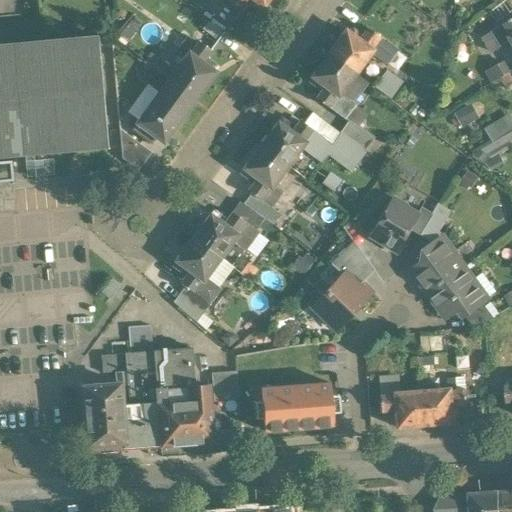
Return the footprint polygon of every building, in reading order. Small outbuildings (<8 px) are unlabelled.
[(247,0),(227,0),(240,10),(245,3),(247,0)] [(258,5),(250,0),(247,0),(245,3),(254,10),(258,5)] [(250,0),(258,5),(262,8),(267,0),(250,0)] [(511,14),(511,9),(507,2),(490,14),(497,25),(511,14)] [(511,19),(503,24),(510,37),(511,35),(511,19)] [(223,34),(207,22),(201,30),(217,42),(223,34)] [(503,24),(486,35),(494,49),(510,40),(508,38),(510,37),(503,24)] [(345,32),(328,55),(355,75),(371,53),(372,51),(370,50),(357,40),(361,35),(351,28),(348,33),(345,32)] [(361,35),(357,40),(370,50),(378,38),(365,29),(361,35)] [(378,38),(370,50),(372,51),(371,53),(385,62),(396,48),(380,36),(378,38)] [(97,37),(0,45),(0,157),(107,148),(97,37)] [(191,49),(182,42),(178,48),(186,54),(187,53),(188,53),(191,49)] [(202,46),(197,42),(191,49),(188,53),(201,63),(205,58),(210,52),(204,48),(205,47),(203,45),(202,46)] [(188,53),(187,53),(186,54),(166,82),(193,101),(208,81),(215,73),(210,70),(214,65),(205,58),(201,63),(188,53)] [(355,75),(328,55),(311,78),(314,80),(310,85),(319,92),(323,87),(336,96),(338,98),(339,96),(355,75)] [(501,63),(493,68),(499,78),(501,77),(508,73),(501,63)] [(385,72),(373,88),(381,95),(393,78),(385,72)] [(511,79),(508,73),(501,77),(507,88),(511,84),(511,79)] [(193,101),(166,82),(131,130),(144,140),(149,134),(162,144),(179,122),(178,122),(193,101)] [(319,92),(315,98),(328,108),(333,101),(336,96),(323,87),(319,92)] [(346,102),(339,96),(338,98),(336,96),(333,101),(342,107),(346,102)] [(371,107),(363,102),(357,111),(365,116),(371,107)] [(484,131),(491,144),(511,131),(511,117),(511,116),(484,131)] [(280,126),(278,124),(261,147),(287,167),(303,145),(305,144),(303,142),(289,132),(293,127),(284,121),(280,126)] [(293,127),(289,132),(303,142),(305,138),(311,131),(298,121),(293,127)] [(351,125),(343,137),(364,152),(372,141),(351,125)] [(150,153),(119,131),(121,159),(137,171),(150,153)] [(511,131),(491,144),(485,147),(494,163),(511,153),(511,131)] [(364,152),(343,137),(334,148),(355,164),(364,152)] [(315,145),(305,138),(303,142),(305,144),(303,145),(316,155),(325,142),(320,138),(315,145)] [(287,167),(261,147),(244,170),(246,172),(242,177),(252,184),(255,179),(268,189),(270,190),(273,187),(287,167)] [(268,189),(255,179),(252,184),(247,191),(260,201),(268,189)] [(273,187),(270,190),(268,189),(260,201),(269,207),(280,192),(273,187)] [(296,194),(290,202),(297,207),(302,199),(296,194)] [(393,199),(370,236),(396,252),(410,230),(419,215),(418,215),(393,199)] [(262,219),(239,202),(230,213),(254,231),(262,219)] [(433,215),(420,236),(434,244),(440,240),(436,236),(450,212),(438,205),(433,215)] [(433,215),(422,208),(418,215),(419,215),(410,230),(420,236),(433,215)] [(213,217),(210,216),(193,240),(220,259),(233,242),(237,235),(222,224),(226,219),(217,212),(213,217)] [(254,231),(230,213),(226,219),(222,224),(237,235),(233,242),(241,248),(254,231)] [(193,240),(176,263),(201,281),(203,283),(205,279),(220,259),(193,240)] [(453,251),(446,242),(440,240),(434,244),(425,251),(423,259),(425,262),(414,270),(412,275),(428,296),(462,271),(452,257),(453,251)] [(353,242),(330,266),(340,276),(347,270),(361,283),(373,271),(353,242)] [(201,281),(176,263),(172,268),(184,276),(179,283),(184,287),(192,293),(201,281)] [(247,263),(239,274),(246,278),(253,268),(247,263)] [(340,276),(309,309),(322,322),(324,321),(335,332),(363,304),(360,301),(369,292),(361,283),(347,270),(340,276)] [(486,300),(463,270),(462,271),(428,296),(444,319),(457,310),(462,317),(481,304),(486,300)] [(239,274),(233,282),(239,287),(246,278),(239,274)] [(219,290),(205,279),(203,283),(201,281),(192,293),(208,305),(219,290)] [(111,280),(100,294),(109,300),(119,286),(111,280)] [(184,287),(173,303),(195,323),(208,305),(192,293),(184,287)] [(481,304),(462,317),(470,328),(480,327),(492,319),(481,304)] [(151,327),(128,329),(129,355),(152,353),(151,327)] [(493,339),(481,339),(481,359),(493,359),(493,339)] [(191,350),(152,353),(154,369),(155,391),(194,388),(191,350)] [(129,355),(124,355),(125,371),(154,369),(152,353),(129,355)] [(124,355),(100,357),(101,375),(125,373),(125,371),(124,355)] [(439,356),(406,358),(407,372),(440,369),(439,356)] [(154,369),(125,371),(125,373),(126,385),(127,385),(139,384),(140,400),(141,406),(121,407),(124,449),(160,447),(155,391),(154,369)] [(236,372),(211,374),(214,402),(237,400),(236,372)] [(439,381),(440,391),(451,390),(451,392),(464,391),(463,377),(449,378),(449,380),(439,381)] [(378,382),(379,398),(393,397),(393,394),(403,394),(402,385),(394,386),(394,381),(378,382)] [(119,384),(81,387),(86,447),(89,447),(89,452),(124,449),(121,407),(119,384)] [(139,384),(127,385),(128,401),(140,400),(139,384)] [(328,384),(260,389),(263,433),(332,428),(328,384)] [(194,388),(155,391),(160,447),(212,443),(211,432),(208,387),(194,388)] [(403,394),(393,394),(393,397),(395,413),(389,414),(389,425),(395,425),(396,429),(453,425),(453,420),(459,420),(458,408),(452,409),(451,392),(451,390),(440,391),(403,394)] [(464,391),(451,392),(452,409),(458,408),(466,408),(464,391)] [(393,397),(379,398),(381,414),(389,414),(395,413),(393,397)] [(239,430),(211,432),(212,443),(240,441),(239,430)] [(511,511),(511,492),(498,493),(499,511),(511,511)] [(499,511),(498,493),(479,495),(479,494),(469,495),(470,511),(499,511)] [(470,511),(469,495),(439,497),(433,511),(470,511)]
